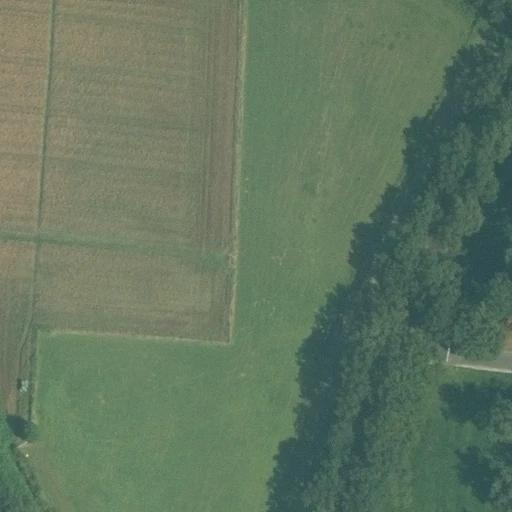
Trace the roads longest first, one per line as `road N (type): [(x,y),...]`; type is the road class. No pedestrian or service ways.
road 1 (tertiary): [(398,350),(436,239),(511,108)]
road 2 (tertiary): [(344,511),(398,350)]
